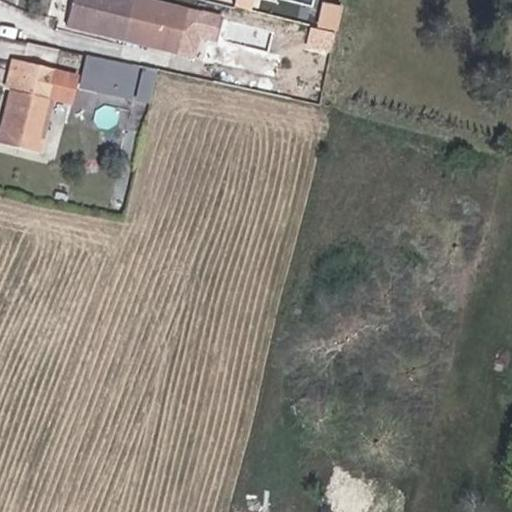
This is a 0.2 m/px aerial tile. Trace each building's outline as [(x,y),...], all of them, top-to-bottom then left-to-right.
[(72,0),(66,27),(124,42),(176,56),(187,14),(134,0),(72,0)] [(338,51),(347,3),(330,0),(320,0),(312,46),(338,51)] [(87,77),(106,82),(132,88),(136,71),(92,60),(87,77)] [(28,63),(21,90),(14,89),(1,143),(43,153),(57,99),(53,98),(60,71),(28,63)] [(132,88),(106,82),(102,98),(130,104),(134,88),(132,88)]
